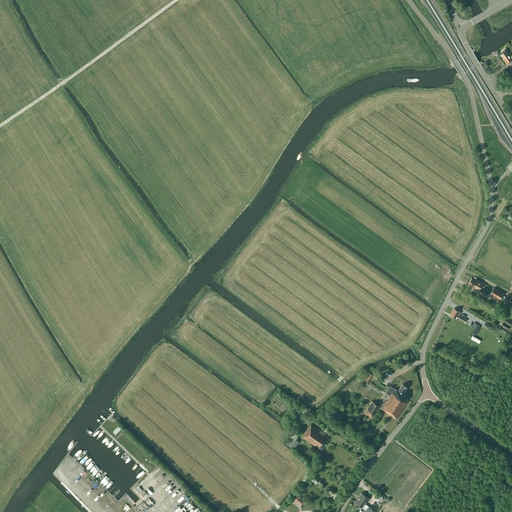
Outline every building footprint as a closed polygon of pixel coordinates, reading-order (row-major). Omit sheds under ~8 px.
[(511,54),(510,56),(506,50),(500,54),(507,64),(511,60),(511,54)] [(471,278),(468,283),(474,287),(474,288),(478,290),(482,283),(478,281),(478,282),(471,278)] [(491,290),(484,286),(481,291),(488,295),(491,290)] [(494,287),(490,294),(499,299),(503,292),(494,287)] [(464,323),(466,319),(459,315),(461,312),(454,308),(450,315),(464,323)] [(511,322),(505,318),(498,329),(505,333),(510,325),(511,326),(511,322)] [(480,326),(474,323),(471,327),(474,328),(472,332),(475,334),(480,326)] [(365,375),(363,378),(368,382),(373,375),(368,372),(367,373),(366,372),(364,374),(365,375)] [(396,419),(410,397),(403,393),(407,387),(402,383),(398,390),(394,388),(390,386),(386,393),(389,395),(381,409),(396,419)] [(371,417),(379,405),(372,400),(364,412),(371,417)] [(327,442),(330,438),(311,424),(302,437),(314,445),(315,445),(322,449),(327,442)] [(293,449),(299,442),(293,437),(287,444),(293,449)] [(373,511),(372,511),(373,510),(365,503),(369,498),(362,493),(355,502),(365,510),(363,511),(373,511)] [(294,499),(301,506),(304,502),(297,496),(294,499)]
